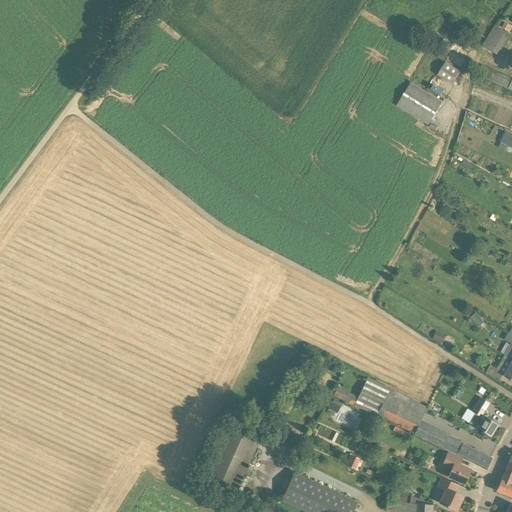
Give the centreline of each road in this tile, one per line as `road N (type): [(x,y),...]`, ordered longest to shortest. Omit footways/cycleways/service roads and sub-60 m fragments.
road 1 (unclassified): [(511,397),(368,305),(231,234),(70,109)]
road 2 (unclassified): [(70,109),(153,0)]
